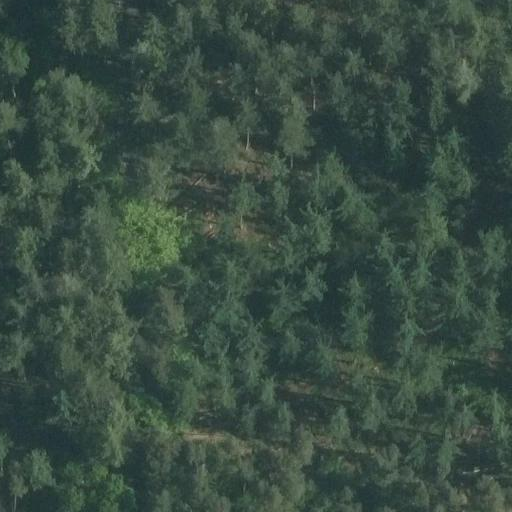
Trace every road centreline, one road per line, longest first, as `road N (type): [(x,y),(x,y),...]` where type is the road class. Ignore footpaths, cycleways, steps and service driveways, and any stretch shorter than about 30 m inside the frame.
road 1 (tertiary): [(135,511),(121,0)]
road 2 (track): [(137,449),(334,453),(511,506)]
